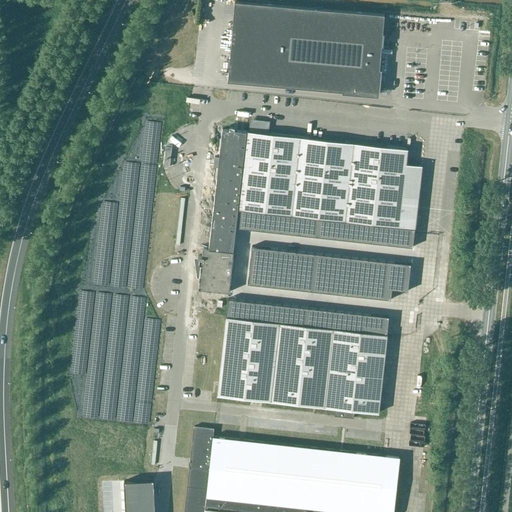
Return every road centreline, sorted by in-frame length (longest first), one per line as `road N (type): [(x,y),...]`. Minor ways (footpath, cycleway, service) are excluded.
road 1 (motorway): [(0,407),(6,297),(28,203),(119,0)]
road 2 (primary): [(467,511),(511,106)]
road 3 (unknown): [(441,125),(401,408),(410,503)]
